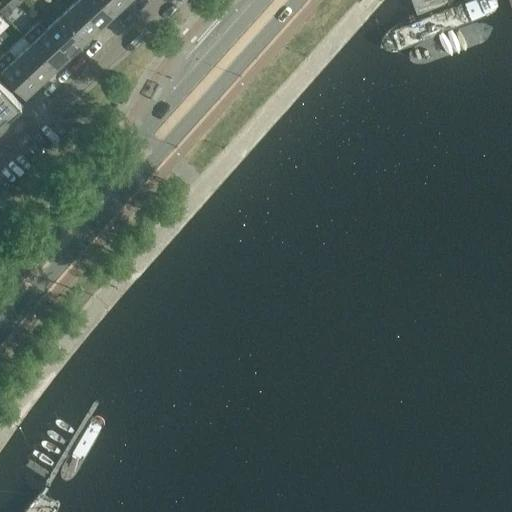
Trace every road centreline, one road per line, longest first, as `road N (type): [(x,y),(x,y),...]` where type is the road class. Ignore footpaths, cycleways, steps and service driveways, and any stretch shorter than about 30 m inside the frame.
road 1 (secondary): [(0,333),(296,0)]
road 2 (secondary): [(262,0),(0,292)]
road 3 (residential): [(0,152),(162,0)]
